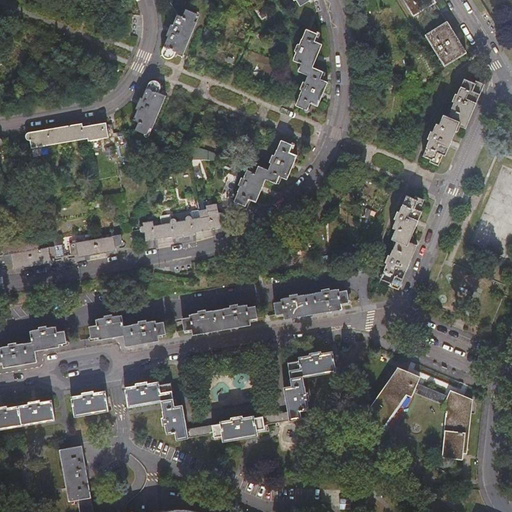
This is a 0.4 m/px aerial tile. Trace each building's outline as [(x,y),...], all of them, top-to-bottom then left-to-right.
[(435,4),(432,0),(403,0),(414,16),(435,4)] [(175,52),(181,55),(196,22),(193,21),(196,14),(185,9),(182,17),(177,16),(173,25),(171,24),(166,36),(168,37),(161,53),(162,56),(163,58),(167,60),(170,59),(171,58),(175,52)] [(466,54),(447,23),(426,36),(445,66),(466,54)] [(313,67),(323,44),(315,41),(318,34),(307,29),(300,45),(298,43),(294,51),(297,52),(294,60),(301,64),(298,71),(309,76),(310,76),(314,68),(313,67)] [(298,104),(297,106),(308,110),(311,103),(319,106),(329,83),(321,79),(324,72),(314,68),(310,76),(309,76),(306,83),(303,82),(300,89),(304,91),(298,104)] [(466,127),(485,85),(476,80),(474,83),(465,79),(458,95),(455,94),(452,101),(455,102),(449,117),(450,117),(449,119),(460,124),(466,127)] [(137,110),(132,120),(137,122),(134,130),(145,134),(148,128),(150,129),(164,95),(156,92),(159,86),(158,82),(155,80),(150,81),(142,98),(139,97),(134,109),(137,110)] [(450,117),(449,117),(444,114),(440,124),(437,123),(433,131),(432,131),(428,138),(431,139),(424,155),(432,158),(431,160),(439,164),(443,154),(446,155),(460,124),(449,119),(450,117)] [(64,125),(67,141),(87,138),(85,126),(87,125),(87,121),(64,125)] [(87,138),(87,140),(107,137),(106,124),(105,123),(87,125),(85,126),(87,138)] [(50,144),(67,141),(64,125),(47,128),(50,144)] [(47,128),(27,132),(25,134),(25,136),(27,139),(29,139),(31,147),(50,144),(47,128)] [(272,164),(269,171),(270,171),(266,178),(277,182),(279,176),(288,179),(297,155),(290,152),(293,145),(282,140),(280,144),(275,156),(273,155),(269,162),(272,164)] [(270,171),(269,171),(258,166),(255,173),(247,170),(243,177),(241,176),(238,184),(241,185),(234,201),(246,206),(248,199),(256,202),(266,178),(270,171)] [(415,198),(407,195),(400,211),(398,210),(395,218),(397,219),(394,227),(396,228),(392,237),(397,240),(399,240),(400,237),(409,241),(422,210),(420,209),(424,199),(416,195),(415,198)] [(200,217),(202,230),(220,227),(220,219),(222,218),(223,215),(221,212),(218,212),(217,209),(207,211),(208,216),(200,217)] [(183,234),(202,230),(200,217),(193,218),(192,216),(189,215),(186,217),(185,220),(181,221),(183,234)] [(164,237),(183,234),(181,221),(177,221),(175,219),(172,219),(170,220),(169,223),(162,224),(164,237)] [(146,240),(164,237),(162,224),(153,226),(153,221),(143,222),(143,224),(141,224),(139,226),(138,228),(139,230),(141,232),(144,232),(146,240)] [(97,254),(116,251),(115,244),(122,243),(121,235),(94,239),(97,254)] [(399,289),(417,245),(409,241),(400,237),(399,240),(397,240),(391,255),(388,253),(385,261),(388,262),(382,278),(391,282),(390,285),(399,289)] [(97,254),(94,239),(62,245),(64,257),(77,254),(78,257),(97,254)] [(62,245),(30,250),(32,265),(51,262),(51,259),(64,257),(62,245)] [(32,265),(30,250),(3,255),(4,262),(12,261),(13,268),(32,265)] [(345,264),(347,273),(357,272),(355,263),(345,264)] [(335,266),(337,275),(347,273),(345,264),(335,266)] [(189,267),(178,265),(177,274),(187,276),(189,267)] [(318,314),(343,310),(342,304),(349,303),(347,290),(340,292),(339,289),(336,290),(336,289),(330,290),(329,289),(322,290),(323,292),(316,292),(317,293),(307,295),(309,306),(316,304),(318,314)] [(309,306),(307,295),(305,295),(304,294),(298,296),(298,295),(291,296),(291,297),(284,298),(285,299),(282,299),(282,301),(275,303),(277,315),(284,314),(286,320),(318,314),(316,304),(309,306)] [(227,330),(252,326),(251,319),(258,318),(256,306),(248,307),(248,305),(245,306),(245,305),(239,306),(239,305),(231,306),(231,307),(225,308),(225,309),(216,311),(217,321),(225,320),(227,330)] [(217,321),(216,311),(213,311),(213,310),(207,312),(207,311),(199,312),(199,313),(193,314),(194,314),(191,315),(191,317),(184,318),(185,331),(193,329),(194,336),(227,330),(225,320),(217,321)] [(133,335),(131,325),(125,326),(123,315),(121,315),(120,314),(113,315),(113,314),(106,316),(100,317),(100,318),(97,319),(97,325),(90,326),(92,339),(100,337),(100,339),(125,335),(125,336),(133,335)] [(130,347),(160,341),(159,335),(167,334),(165,321),(157,323),(157,321),(154,321),(154,320),(147,321),(139,322),(140,323),(133,324),(133,325),(131,325),(133,335),(125,336),(126,346),(130,347)] [(60,344),(67,343),(65,330),(58,331),(57,325),(54,326),(54,325),(48,326),(48,325),(40,327),(40,328),(33,329),(33,330),(31,330),(33,342),(26,343),(27,353),(36,352),(35,350),(60,347),(60,344)] [(14,331),(14,339),(27,339),(27,331),(14,331)] [(37,361),(36,352),(27,353),(26,343),(24,343),(24,342),(18,344),(18,343),(10,344),(10,345),(4,346),(4,347),(1,348),(1,349),(0,349),(0,362),(4,362),(4,367),(37,361)] [(288,363),(291,378),(303,376),(303,377),(336,371),(333,351),(321,353),(321,351),(310,353),(311,355),(299,357),(299,361),(288,363)] [(413,397),(415,392),(418,383),(421,378),(398,368),(362,420),(376,429),(373,432),(379,436),(383,432),(382,431),(407,394),(413,397)] [(303,376),(291,378),(292,386),(286,387),(289,413),(290,420),(301,418),(300,411),(307,409),(307,407),(309,407),(308,400),(309,400),(307,392),(306,392),(305,386),(304,386),(303,377),(303,376)] [(164,401),(174,399),(171,382),(160,384),(160,381),(148,383),(148,381),(136,383),(136,385),(126,387),(129,406),(164,401)] [(445,404),(449,396),(418,383),(415,392),(445,404)] [(82,394),(72,396),(76,416),(110,410),(106,390),(95,392),(95,390),(82,392),(82,394)] [(453,452),(463,453),(467,454),(473,400),(451,391),(449,396),(445,404),(443,409),(447,411),(447,412),(446,412),(444,433),(445,433),(443,457),(453,458),(453,452)] [(55,420),(52,400),(41,401),(41,399),(29,401),(30,403),(19,405),(22,425),(55,420)] [(189,438),(188,430),(183,404),(175,406),(174,399),(164,401),(165,410),(164,410),(165,416),(164,417),(165,425),(167,425),(168,432),(169,431),(169,433),(177,432),(179,439),(189,438)] [(0,429),(22,425),(19,405),(8,407),(7,404),(0,405),(0,429)] [(290,420),(289,413),(263,417),(265,424),(290,420)] [(265,424),(263,417),(256,418),(256,415),(244,417),(244,415),(233,417),(233,419),(220,421),(221,424),(214,425),(215,433),(215,436),(223,435),(224,439),(259,434),(259,429),(265,428),(265,424)] [(189,438),(215,433),(214,425),(188,430),(189,438)] [(78,499),(91,498),(87,477),(89,477),(87,465),(85,466),(82,446),(61,449),(70,501),(78,499)] [(80,511),(93,511),(91,498),(78,499),(80,511)]
